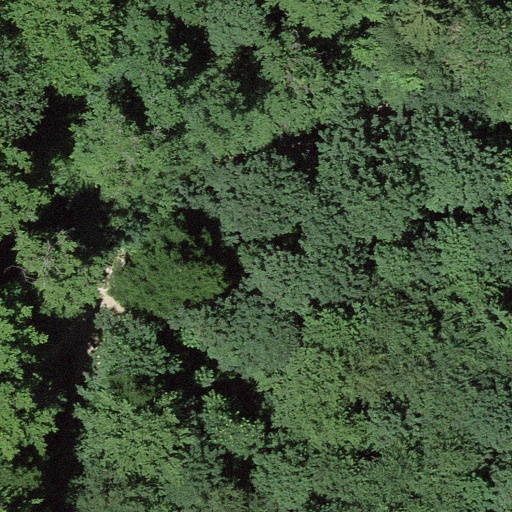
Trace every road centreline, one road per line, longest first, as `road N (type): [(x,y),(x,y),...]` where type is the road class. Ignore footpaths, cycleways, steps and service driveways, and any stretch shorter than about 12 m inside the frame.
road 1 (track): [(0,445),(44,362),(107,290),(165,228),(248,169),(403,113),(511,110)]
road 2 (track): [(107,290),(79,511)]
